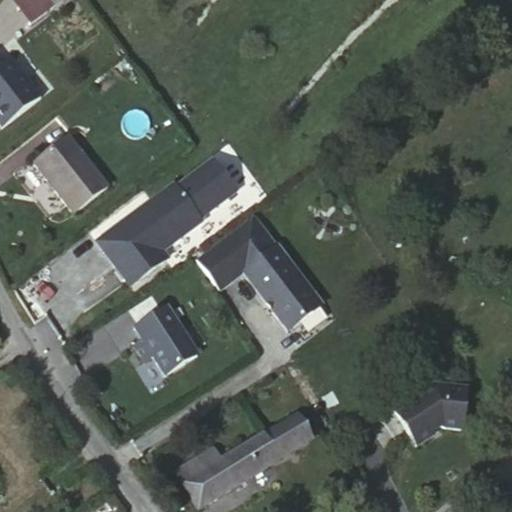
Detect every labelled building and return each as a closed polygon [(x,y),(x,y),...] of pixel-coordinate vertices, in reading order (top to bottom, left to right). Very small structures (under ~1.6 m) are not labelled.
[(0,65),(0,128),(37,101),(9,63),(2,68),(0,65)] [(105,191),(68,144),(34,169),(71,216),(105,191)] [(237,187),(214,157),(179,184),(175,181),(99,239),(133,282),(169,255),(163,248),(201,217),(200,214),(237,187)] [(315,295),(271,234),(236,259),(279,320),(315,295)] [(195,352),(166,303),(133,323),(141,337),(133,341),(142,358),(150,353),(162,373),(195,352)] [(467,389),(437,387),(397,413),(419,447),(435,437),(435,433),(443,428),(466,429),(467,389)] [(220,462),(213,449),(174,473),(197,510),(311,445),(295,418),(220,462)]
